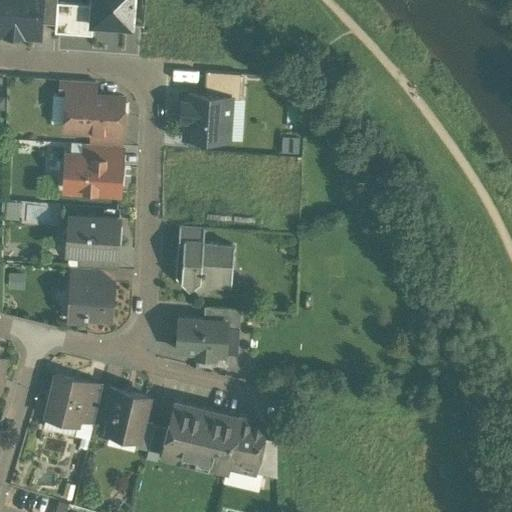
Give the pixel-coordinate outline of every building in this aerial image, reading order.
[(39,0),(0,0),(0,31),(6,32),(9,30),(18,31),(21,33),(37,34),(38,22),(39,0)] [(56,0),(39,0),(38,22),(55,23),(56,1),(56,0)] [(90,24),(92,24),(134,26),(134,0),(90,0),(91,2),(90,24)] [(91,2),(56,1),(55,23),(55,30),(92,32),(92,24),(90,24),(91,2)] [(89,50),(89,34),(61,34),(61,50),(89,50)] [(205,72),(204,95),(231,96),(240,97),(241,74),(205,72)] [(94,80),(61,78),(60,93),(68,94),(68,93),(94,94),(94,80)] [(94,94),(68,93),(68,94),(66,124),(80,125),(80,129),(92,130),(120,131),(121,131),(122,112),(116,111),(117,96),(94,94)] [(184,136),(229,139),(231,96),(204,95),(187,94),(186,101),(182,101),(181,118),(185,118),(184,136)] [(120,131),(92,130),(92,143),(118,144),(120,131)] [(92,143),(86,143),(85,154),(85,155),(99,156),(99,165),(120,167),(121,145),(118,144),(92,143)] [(99,156),(85,155),(85,154),(70,153),(69,162),(64,167),(63,176),(68,182),(68,189),(118,192),(120,167),(99,165),(99,156)] [(120,218),(73,215),(72,226),(69,226),(64,231),(63,236),(68,242),(71,242),(70,253),(82,254),(98,255),(99,247),(118,248),(118,244),(120,242),(121,236),(119,234),(120,218)] [(204,227),(179,225),(178,250),(183,251),(202,252),(203,243),(204,227)] [(234,245),(203,243),(202,252),(183,251),(182,261),(175,266),(175,275),(184,286),(194,287),(201,281),(213,282),(215,284),(231,285),(232,269),(229,266),(229,262),(233,262),(234,245)] [(118,248),(99,247),(98,255),(82,254),(81,266),(100,267),(117,268),(118,248)] [(81,266),(73,265),(72,279),(99,280),(100,267),(81,266)] [(72,279),(71,279),(69,310),(84,311),(83,315),(111,317),(112,295),(111,295),(112,281),(99,280),(72,279)] [(240,308),(204,305),(203,318),(227,320),(226,326),(239,327),(240,308)] [(203,318),(179,317),(177,349),(197,351),(196,355),(213,356),(214,352),(225,353),(226,326),(227,320),(203,318)] [(87,381),(55,373),(46,415),(77,422),(86,382),(87,381)] [(102,385),(86,382),(77,422),(75,434),(89,437),(95,413),(102,385)] [(116,389),(102,385),(95,413),(110,416),(116,389)] [(147,395),(116,388),(110,416),(107,429),(138,437),(147,395)] [(237,416),(175,402),(163,452),(180,456),(184,454),(206,459),(208,463),(225,467),(226,463),(237,416)] [(77,422),(46,415),(43,426),(75,434),(77,422)] [(265,423),(237,416),(226,463),(240,466),(241,462),(254,465),(265,423)] [(165,425),(154,422),(148,448),(159,451),(165,425)] [(78,511),(69,509),(71,503),(58,499),(54,511),(78,511)]
